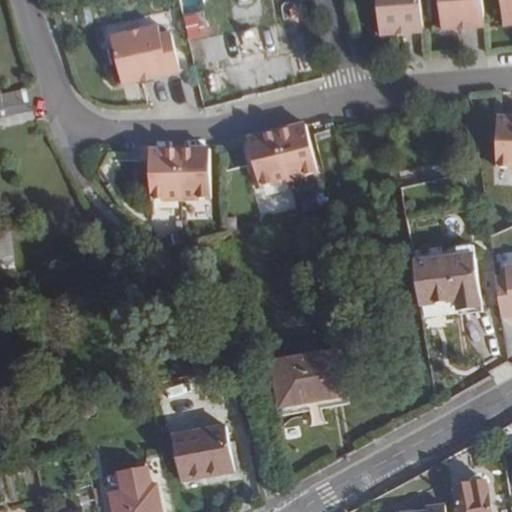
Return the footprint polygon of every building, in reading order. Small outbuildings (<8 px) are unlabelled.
[(377,0),(381,36),(424,32),(420,0),(377,0)] [(439,0),(442,30),(485,27),(483,0),(439,0)] [(511,0),(502,0),(504,26),(511,25),(511,0)] [(157,26),(110,37),(122,85),(179,71),(170,32),(159,35),(157,26)] [(259,52),(255,30),(239,33),(243,55),(259,52)] [(0,96),(0,109),(24,106),(21,92),(0,96)] [(0,109),(0,118),(32,114),(30,105),(24,106),(0,109)] [(32,114),(0,118),(0,127),(34,121),(32,114)] [(497,168),(511,168),(511,118),(499,119),(497,168)] [(293,129),(278,133),(290,180),(319,173),(307,125),(293,129)] [(261,188),(290,180),(278,133),(249,140),(261,188)] [(196,150),(180,150),(182,199),(212,198),(210,149),(196,150)] [(152,200),(182,199),(180,150),(151,151),(152,200)] [(0,280),(15,277),(13,259),(14,259),(9,230),(0,231),(0,280)] [(457,311),(482,308),(474,256),(415,264),(421,308),(456,302),(457,311)] [(496,279),(501,319),(511,317),(511,267),(506,269),(507,278),(496,279)] [(339,354),(273,365),(280,409),(346,396),(339,354)] [(226,428),(172,438),(181,482),(235,472),(226,428)] [(474,485),(469,452),(445,465),(448,489),(456,488),(460,511),(490,511),(486,483),(474,485)] [(161,511),(156,487),(111,497),(113,511),(161,511)]
